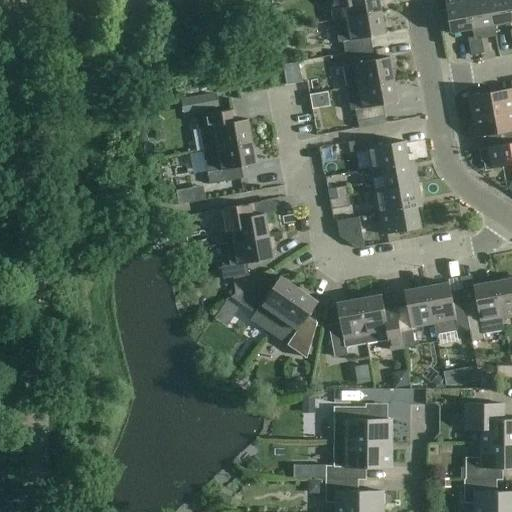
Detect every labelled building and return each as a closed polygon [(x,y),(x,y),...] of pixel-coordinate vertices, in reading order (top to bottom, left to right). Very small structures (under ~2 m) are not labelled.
[(335,19),(335,20),(381,12),(379,0),(329,0),(333,20),(335,19)] [(473,30),(467,0),(445,0),(451,34),(473,30)] [(489,0),(467,0),(473,30),(495,26),(489,0)] [(511,22),(511,4),(511,0),(489,0),(495,26),(511,22)] [(345,53),(373,48),(370,48),(368,37),(385,34),(381,12),(335,20),(339,41),(343,41),(345,53)] [(470,47),(483,45),(481,36),(468,39),(470,47)] [(483,45),(470,47),(472,56),(484,53),(483,45)] [(343,65),(347,88),(394,80),(390,57),(373,60),(371,49),(373,49),(373,48),(345,53),(347,65),(343,65)] [(398,102),(394,80),(347,88),(351,109),(355,108),(358,128),(386,122),(385,116),(383,116),(381,105),(398,102)] [(472,118),(511,110),(511,93),(511,90),(511,89),(468,97),(469,98),(470,98),(474,117),(472,117),(472,118)] [(199,127),(203,151),(252,142),(248,119),(231,123),(229,111),(231,111),(231,110),(203,115),(205,126),(199,127)] [(509,145),(511,144),(511,110),(472,118),(474,118),(478,137),(476,137),(476,138),(507,133),(509,144),(509,145)] [(382,167),(409,162),(405,141),(367,148),(371,169),(382,168),(382,167)] [(256,164),(252,142),(203,151),(210,185),(243,178),(241,178),(239,167),(256,164)] [(511,144),(509,145),(509,144),(487,148),(488,149),(490,149),(493,168),(491,168),(491,169),(511,165),(511,184),(509,189),(511,191),(511,144)] [(382,167),(382,168),(386,190),(417,184),(415,168),(410,169),(409,162),(382,167)] [(375,191),(379,214),(417,207),(416,200),(420,199),(417,184),(386,190),(375,191)] [(336,188),(338,198),(348,196),(346,186),(336,188)] [(348,196),(338,198),(330,200),(332,210),(349,207),(348,196)] [(247,205),(220,210),(222,223),(223,222),(228,221),(232,243),(269,236),(265,214),(248,217),(246,206),(248,206),(247,205)] [(417,207),(379,214),(383,235),(421,228),(417,207)] [(357,249),(364,247),(359,218),(337,221),(339,236),(357,249)] [(269,236),(232,243),(236,264),(221,266),(223,279),(249,275),(247,263),(273,258),(269,236)] [(250,319),(269,332),(299,289),(280,276),(269,292),(259,286),(244,307),(254,314),(250,319)] [(511,278),(496,281),(503,318),(511,316),(511,278)] [(505,329),(503,318),(496,281),(473,285),(477,302),(466,304),(468,323),(471,341),(484,339),(483,333),(505,329)] [(449,283),(427,287),(433,324),(435,335),(457,331),(456,325),(459,325),(466,330),(468,342),(471,341),(468,323),(466,304),(464,295),(463,295),(463,297),(452,300),(449,283)] [(411,328),(433,324),(427,287),(404,291),(407,308),(396,310),(396,307),(395,308),(400,335),(401,335),(403,347),(415,344),(412,333),(413,333),(413,332),(412,332),(411,328)] [(318,302),(299,289),(269,332),(298,352),(316,326),(306,319),(318,302)] [(390,349),(403,347),(401,335),(400,335),(395,308),(395,310),(384,312),(381,295),(359,299),(366,341),(388,337),(390,349)] [(345,345),(366,341),(359,299),(337,303),(340,323),(328,325),(334,357),(347,355),(345,345)] [(511,378),(511,365),(497,366),(497,378),(511,378)] [(481,442),(481,444),(511,443),(511,419),(498,420),(498,405),(503,405),(503,404),(466,404),(466,429),(471,429),(471,442),(481,442)] [(334,442),(345,442),(345,443),(391,444),(391,443),(390,443),(390,419),(361,419),(361,408),(365,408),(366,408),(366,407),(334,407),(334,442)] [(326,479),(366,479),(365,479),(361,479),(361,468),(390,468),(390,444),(391,444),(345,443),(345,442),(334,442),(334,465),(326,465),(326,479)] [(511,443),(481,444),(481,458),(466,458),(466,479),(464,479),(464,480),(503,480),(503,479),(502,479),(502,480),(498,480),(498,468),(511,468),(511,443)] [(366,480),(366,479),(326,479),(326,503),(337,503),(336,511),(381,511),(382,491),(353,491),(353,479),(366,480)] [(503,480),(464,480),(464,503),(475,503),(475,511),(511,511),(511,491),(492,492),(492,480),(503,480)]
